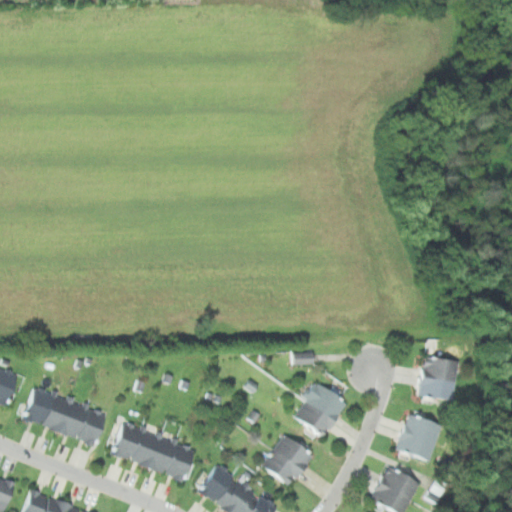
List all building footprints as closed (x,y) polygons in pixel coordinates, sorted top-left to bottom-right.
[(309,350),(288,351),(288,363),(310,363),(309,350)] [(461,360),(424,356),(419,396),(457,400),(461,360)] [(0,366),(0,402),(10,406),(21,374),(0,366)] [(347,399),(313,382),(295,418),(329,435),(347,399)] [(95,446),(106,416),(29,388),(18,417),(95,446)] [(443,423),(407,412),(397,448),(432,459),(443,423)] [(184,481),(195,451),(118,423),(107,453),(184,481)] [(261,466),(292,487),(315,452),(284,432),(261,466)] [(404,511),(422,475),(390,460),(372,499),(399,511),(404,511)] [(197,492),(225,511),(276,511),(278,510),(215,466),(197,492)] [(0,511),(7,511),(18,484),(0,476),(0,511)] [(90,511),(33,486),(20,511),(90,511)]
